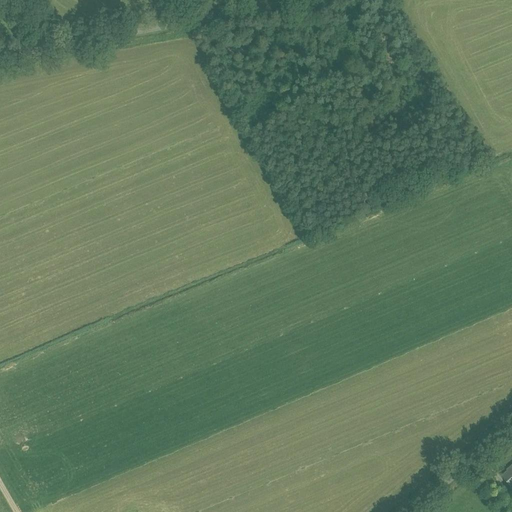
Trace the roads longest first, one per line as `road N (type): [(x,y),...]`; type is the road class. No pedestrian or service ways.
road 1 (unclassified): [(0,59),(304,0)]
road 2 (unclassified): [(408,511),(511,425)]
